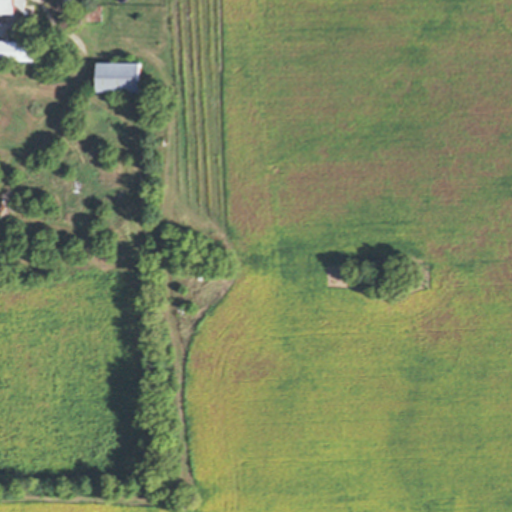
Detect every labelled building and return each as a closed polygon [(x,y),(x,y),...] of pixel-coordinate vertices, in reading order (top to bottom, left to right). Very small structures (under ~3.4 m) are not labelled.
[(0,0),(26,0),(27,15),(18,15),(18,11),(0,11),(0,0)] [(73,20),(73,6),(67,6),(67,0),(93,0),(93,4),(103,4),(103,20),(73,20)] [(41,25),(41,61),(0,60),(0,41),(27,41),(28,25),(41,25)] [(61,55),(49,55),(49,36),(61,36),(61,55)] [(99,62),(142,62),(142,90),(100,90),(99,62)]
